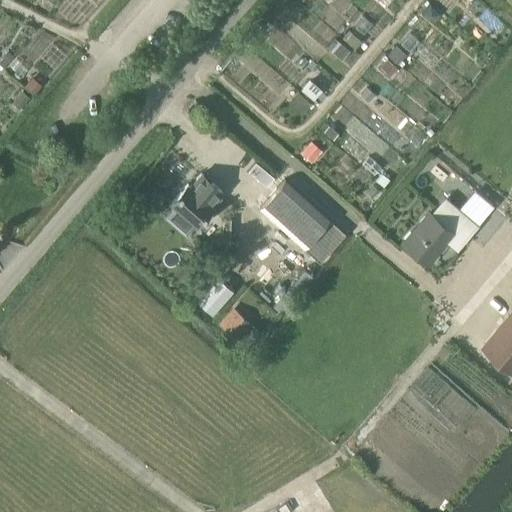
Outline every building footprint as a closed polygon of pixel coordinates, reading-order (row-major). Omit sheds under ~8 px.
[(188,183),(172,202),(197,224),(213,206),(212,204),(222,191),(202,173),(191,186),(188,183)] [(344,231),(331,219),(285,177),(260,205),(306,246),(314,238),(327,250),(344,231)] [(478,224),(445,196),(431,213),(429,211),(428,212),(429,213),(417,227),(415,226),(403,241),(429,262),(447,241),(457,249),(478,224)] [(235,241),(219,260),(226,267),(243,248),(235,241)] [(234,307),(221,322),(249,347),(262,332),(252,323),(234,307)] [(511,370),(511,369),(511,309),(482,345),(511,370)]
